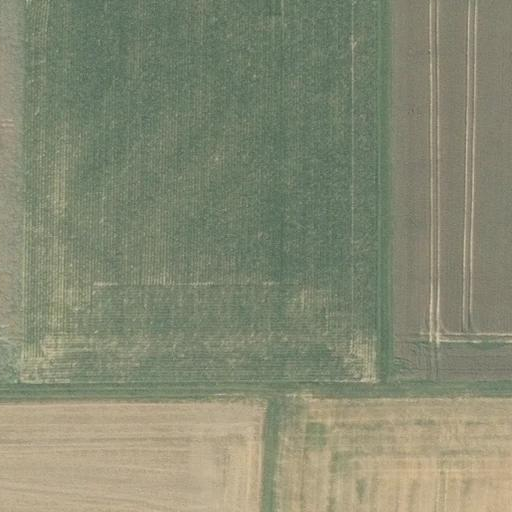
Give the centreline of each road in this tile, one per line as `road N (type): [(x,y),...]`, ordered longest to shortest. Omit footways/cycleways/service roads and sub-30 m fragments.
road 1 (track): [(511,387),(0,392)]
road 2 (track): [(387,0),(388,388)]
road 3 (track): [(278,389),(271,511)]
